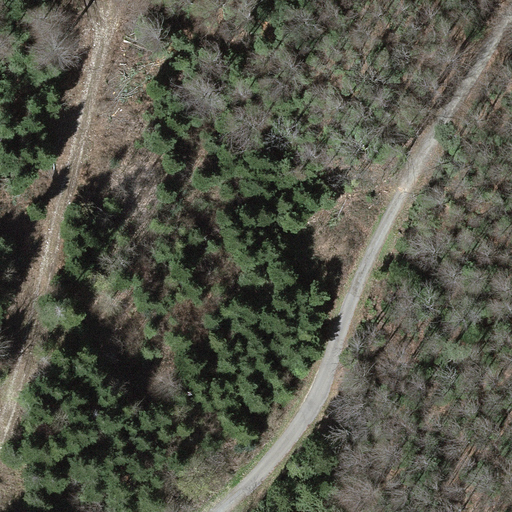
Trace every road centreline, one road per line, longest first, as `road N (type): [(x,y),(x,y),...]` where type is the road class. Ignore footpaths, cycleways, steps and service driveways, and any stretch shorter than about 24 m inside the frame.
road 1 (track): [(511,14),(377,239),(305,413),(215,511)]
road 2 (track): [(0,439),(107,27)]
